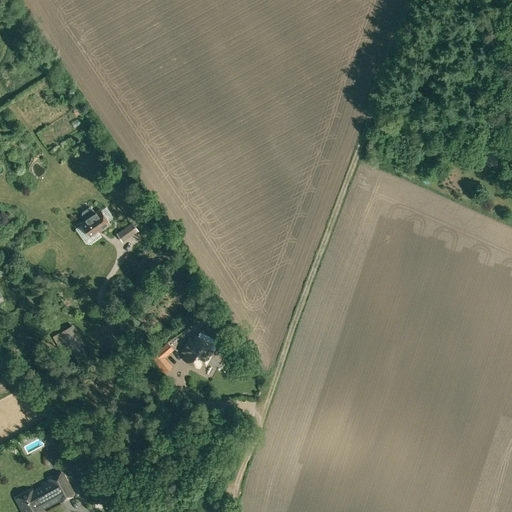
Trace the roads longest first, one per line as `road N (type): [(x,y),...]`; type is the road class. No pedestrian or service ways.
road 1 (track): [(413,0),(237,488)]
road 2 (track): [(115,333),(194,430),(222,484),(237,488),(232,511)]
road 3 (unknown): [(116,511),(237,488)]
